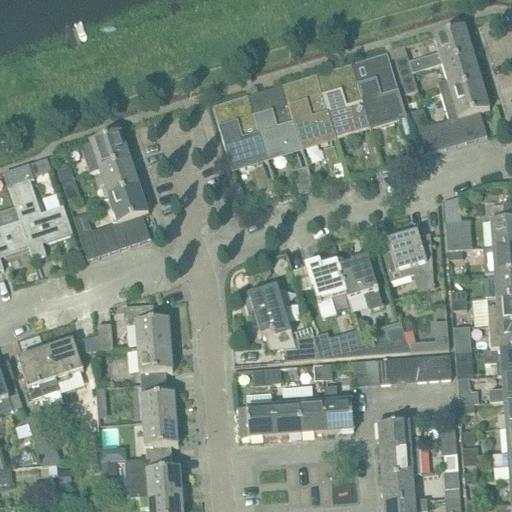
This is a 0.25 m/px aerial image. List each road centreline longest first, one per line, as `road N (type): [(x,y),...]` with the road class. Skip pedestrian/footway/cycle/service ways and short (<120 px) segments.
road 1 (residential): [(206,258),(511,172)]
road 2 (residential): [(223,511),(206,258)]
road 3 (residential): [(0,328),(206,258)]
road 4 (residential): [(206,258),(172,139)]
